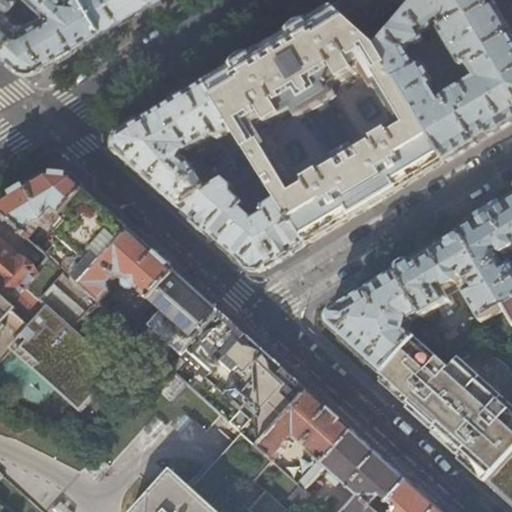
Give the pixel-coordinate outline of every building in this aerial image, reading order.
[(72,0),(73,0),(69,1),(68,0),(0,0),(0,46),(2,48),(19,63),(44,65),(74,48),(107,28),(87,0),(72,0)] [(87,0),(107,28),(131,14),(154,0),(87,0)] [(347,0),(335,8),(360,31),(390,13),(402,23),(421,0),(347,0)] [(421,0),(402,23),(387,41),(379,50),(393,73),(412,62),(405,51),(423,41),(424,38),(421,33),(432,27),(433,20),(441,16),(440,18),(444,24),(441,26),(442,28),(440,29),(440,31),(447,43),(442,46),(447,56),(449,58),(454,55),(460,66),(463,67),(465,66),(466,68),(469,67),(471,71),(492,58),(488,51),(511,37),(511,34),(491,0),(421,0)] [(369,41),(360,31),(335,8),(274,44),(206,84),(256,164),(262,172),(279,200),(307,245),(374,205),(445,162),(393,73),(379,50),(369,41)] [(377,32),(369,41),(379,50),(387,41),(377,32)] [(511,37),(488,51),(492,58),(471,71),(474,76),(480,78),(478,84),(470,82),(452,93),(464,112),(473,106),(478,107),(480,112),(474,116),(489,137),(511,122),(511,37)] [(412,62),(393,73),(445,162),(448,160),(448,161),(467,150),(489,137),(474,116),(480,112),(478,107),(473,106),(464,112),(452,93),(438,101),(431,97),(433,96),(434,93),(430,87),(432,86),(431,84),(432,83),(433,81),(427,71),(424,70),(418,73),(412,62)] [(180,208),(256,164),(206,84),(168,107),(118,137),(117,153),(148,180),(180,208)] [(235,188),(262,172),(256,164),(180,208),(222,245),(249,270),(264,271),(307,245),(279,200),(264,209),(267,214),(255,221),(253,219),(243,210),(246,206),(235,195),(235,188)] [(0,208),(0,214),(28,238),(39,226),(46,224),(55,213),(62,219),(86,192),(79,185),(74,181),(49,179),(23,194),(0,208)] [(108,211),(88,193),(86,192),(62,219),(70,226),(45,253),(47,255),(85,287),(129,237),(132,233),(108,211)] [(511,204),(492,216),(462,234),(507,308),(511,304),(511,265),(504,268),(499,260),(498,253),(500,252),(502,254),(504,255),(506,254),(509,259),(511,257),(511,204)] [(132,233),(129,237),(85,287),(105,305),(115,293),(114,288),(121,280),(128,279),(130,281),(128,284),(128,288),(133,293),(138,293),(140,290),(153,302),(177,273),(157,255),(132,233)] [(400,272),(397,273),(422,315),(424,318),(439,309),(442,315),(457,305),(450,294),(452,293),(453,288),(452,286),(457,283),(458,277),(462,275),(467,279),(472,288),(464,293),(482,323),(501,311),(507,308),(462,234),(433,252),(415,263),(413,261),(411,261),(410,261),(400,266),(399,268),(399,270),(400,272)] [(0,323),(2,325),(7,319),(24,334),(19,339),(16,343),(17,343),(40,364),(35,370),(83,412),(121,368),(95,345),(119,317),(105,305),(85,287),(47,255),(34,270),(0,240),(0,323)] [(197,291),(177,273),(153,302),(165,313),(152,326),(184,356),(185,354),(222,314),(197,291)] [(422,315),(397,273),(357,297),(333,312),(332,313),(329,317),(329,319),(329,322),(329,324),(330,327),(384,376),(417,339),(408,330),(410,321),(414,321),(422,315)] [(511,304),(507,308),(501,311),(511,328),(511,304)] [(245,334),(222,314),(185,354),(230,395),(228,396),(246,412),(234,425),(244,434),(260,448),(311,393),(288,373),(245,334)] [(131,329),(136,323),(130,318),(125,323),(131,329)] [(24,334),(7,319),(2,325),(7,328),(19,339),(24,334)] [(442,337),(449,343),(460,336),(456,329),(442,337)] [(384,376),(376,385),(400,406),(456,456),(487,484),(511,457),(511,408),(459,360),(450,369),(417,339),(384,376)] [(40,364),(17,343),(12,349),(35,370),(40,364)] [(9,355),(0,362),(0,366),(36,406),(46,397),(9,355)] [(0,503),(8,510),(9,511),(332,511),(305,487),(303,488),(298,483),(273,461),(260,448),(244,434),(234,425),(172,367),(94,457),(59,438),(0,414),(0,503)] [(332,412),(311,393),(260,448),(273,461),(297,435),(312,450),(310,453),(318,460),(298,483),(303,488),(305,487),(324,466),(354,433),(332,412)] [(511,457),(487,484),(511,507),(511,457)] [(331,471),(324,466),(305,487),(332,511),(347,511),(360,498),(340,480),(336,485),(326,476),(331,471)] [(442,511),(436,506),(409,482),(389,504),(397,511),(395,511),(442,511)]
